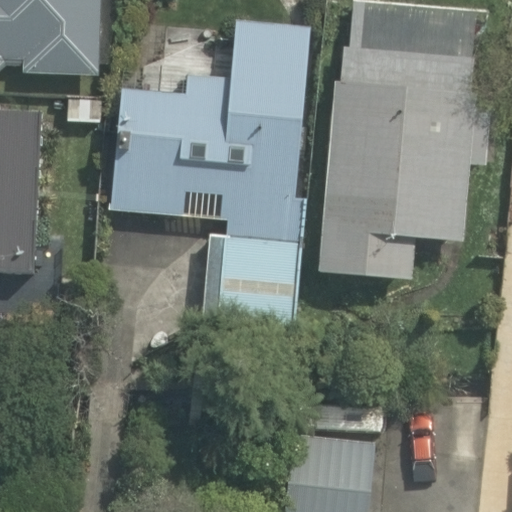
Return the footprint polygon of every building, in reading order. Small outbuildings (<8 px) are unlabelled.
[(94,0),(0,0),(0,80),(91,84),(94,0)] [(278,197),(298,26),(226,17),(221,64),(165,58),(161,93),(118,89),(104,218),(216,231),(206,318),(280,326),(295,199),(278,197)] [(477,51),(329,40),(311,275),(411,282),(414,236),(463,239),(477,51)] [(47,117),(0,113),(0,271),(34,274),(47,117)] [(363,511),(375,439),(296,427),(282,511),(363,511)]
